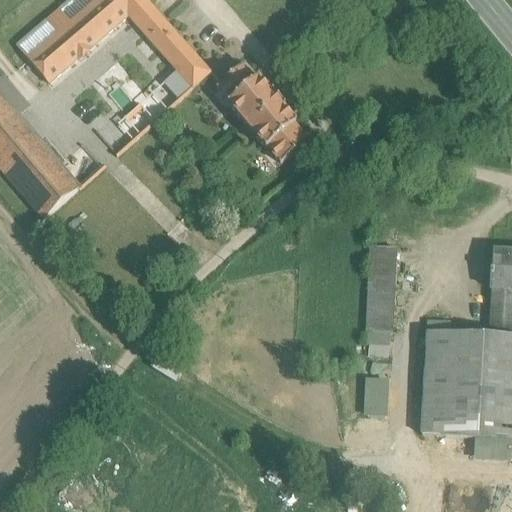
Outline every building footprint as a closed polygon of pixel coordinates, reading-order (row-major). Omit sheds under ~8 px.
[(66,0),(16,43),(50,83),(128,17),(146,2),(148,0),(66,0)] [(165,23),(146,2),(128,17),(148,39),(165,23)] [(211,74),(165,23),(148,39),(193,90),(211,74)] [(259,81),(258,82),(245,66),(217,90),(230,105),(229,106),(266,150),(268,149),(281,165),(309,142),(295,126),(296,125),(284,110),(285,109),(273,95),(272,96),(259,81)] [(80,190),(0,96),(0,170),(44,222),(80,190)] [(119,117),(123,135),(152,128),(148,110),(119,117)] [(396,250),(371,249),(367,335),(392,336),(396,250)] [(511,255),(494,255),(493,272),(491,272),(490,291),(495,291),(511,292),(511,255)] [(511,339),(511,292),(495,291),(492,338),(511,339)] [(511,339),(492,338),(428,335),(423,437),(511,441),(511,339)] [(361,379),(361,416),(384,417),(385,379),(361,379)]
